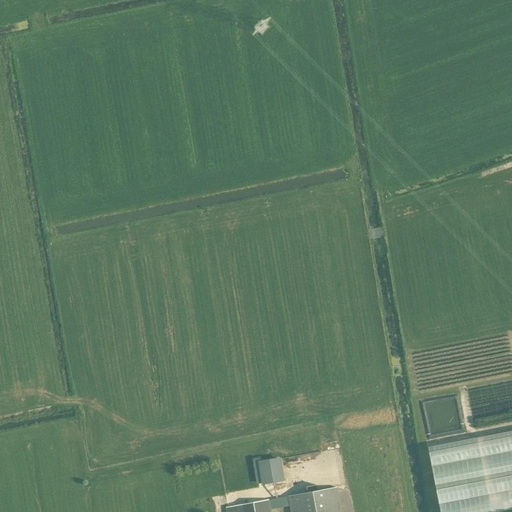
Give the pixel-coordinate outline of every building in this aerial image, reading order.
[(369,229),(370,239),(384,236),(383,226),(369,229)] [(383,320),(397,317),(396,307),(381,309),(383,320)] [(403,350),(389,352),(390,362),(404,360),(403,350)] [(395,393),(409,391),(408,380),(394,382),(395,393)] [(511,431),(427,447),(438,511),(496,511),(511,509),(511,431)] [(280,459),(259,463),(263,482),(284,478),(280,459)] [(237,506),(226,508),(226,511),(342,511),(338,488),(289,496),(291,511),(271,511),(269,500),(237,506)]
